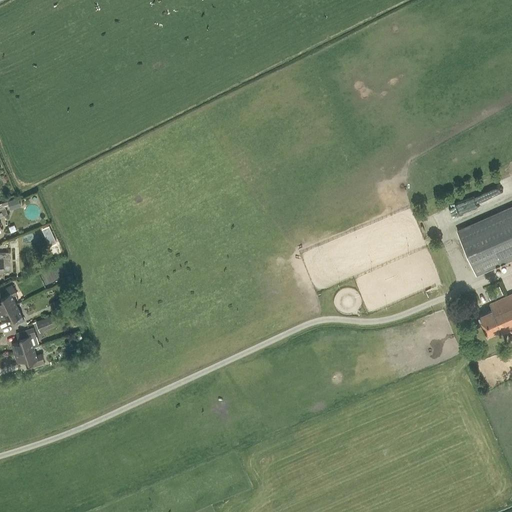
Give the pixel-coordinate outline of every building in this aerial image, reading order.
[(488,192),(492,201),(500,198),(496,188),(488,192)] [(9,205),(11,210),(21,207),(18,198),(8,201),(9,205)] [(0,229),(2,229),(1,228),(0,224),(0,216),(7,214),(5,207),(9,205),(8,201),(0,203),(0,229)] [(476,275),(511,259),(511,207),(457,231),(476,275)] [(57,244),(50,247),(53,255),(61,252),(57,244)] [(18,248),(20,258),(34,256),(32,246),(18,248)] [(9,259),(9,252),(0,252),(0,272),(4,272),(3,259),(9,259)] [(45,284),(63,277),(59,266),(41,273),(45,284)] [(489,289),(493,299),(506,294),(503,284),(489,289)] [(0,312),(15,305),(11,297),(16,295),(12,286),(0,291),(0,312)] [(511,294),(490,304),(492,310),(479,316),(487,335),(501,329),(502,333),(510,330),(511,332),(511,331),(511,294)] [(65,296),(50,302),(54,312),(69,306),(65,296)] [(15,305),(0,312),(0,319),(1,323),(8,319),(12,327),(23,321),(15,305)] [(55,314),(36,322),(40,332),(59,324),(55,314)] [(19,341),(17,342),(11,343),(14,353),(32,348),(39,346),(34,328),(27,330),(16,333),(19,341)] [(32,348),(14,353),(17,362),(23,361),(25,360),(27,368),(28,369),(45,364),(42,353),(40,354),(35,355),(32,348)]
